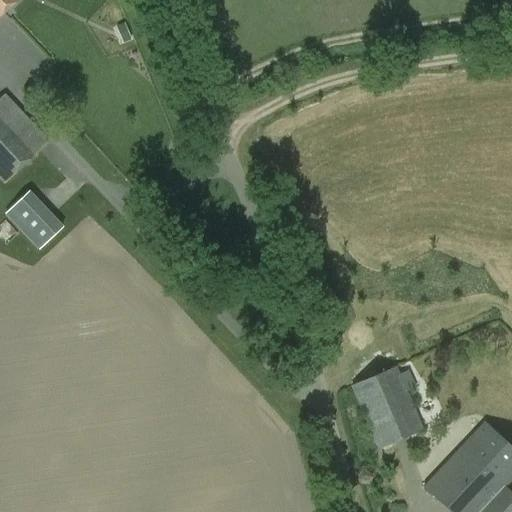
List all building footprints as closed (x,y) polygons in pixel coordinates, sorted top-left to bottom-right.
[(0,0),(0,15),(16,0),(0,0)] [(4,96),(0,99),(0,182),(4,186),(48,143),(4,96)] [(29,193),(5,215),(38,250),(62,228),(29,193)] [(396,367),(350,388),(377,450),(423,430),(407,393),(416,389),(408,371),(399,375),(396,367)] [(463,450),(425,490),(449,511),(511,511),(511,495),(503,488),(511,478),(511,450),(485,426),(463,450)]
